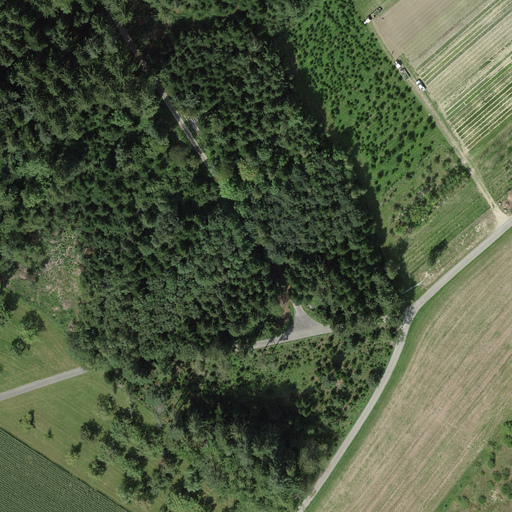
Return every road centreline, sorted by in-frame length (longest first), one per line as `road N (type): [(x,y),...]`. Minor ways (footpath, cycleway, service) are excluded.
road 1 (track): [(0,398),(138,355),(413,313)]
road 2 (track): [(312,334),(109,0)]
road 3 (track): [(413,313),(376,401),(299,511)]
road 4 (track): [(511,221),(413,313)]
